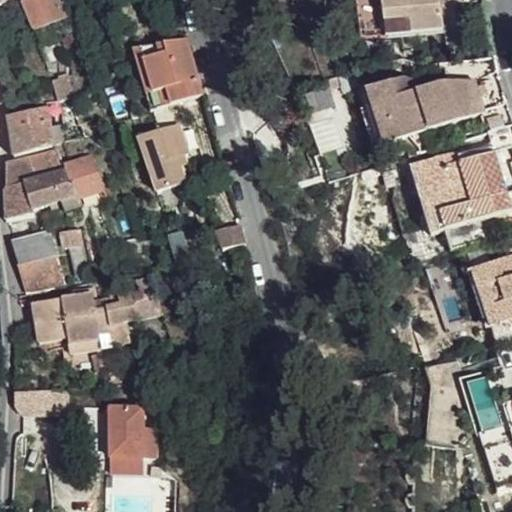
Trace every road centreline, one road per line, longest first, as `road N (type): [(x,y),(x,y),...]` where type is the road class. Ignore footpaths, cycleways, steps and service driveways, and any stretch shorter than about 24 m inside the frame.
road 1 (unclassified): [(194,0),(267,290),(268,511)]
road 2 (residential): [(2,511),(0,112)]
